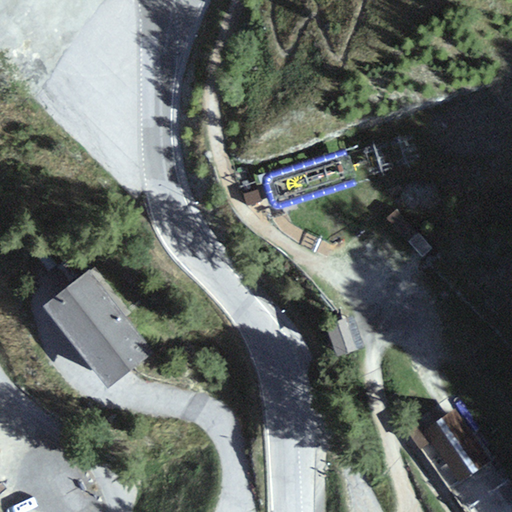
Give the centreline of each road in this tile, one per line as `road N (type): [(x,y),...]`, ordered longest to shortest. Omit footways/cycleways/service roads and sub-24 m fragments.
road 1 (track): [(404,511),(374,384),(371,320),(224,159),(214,111),(218,53),(239,0)]
road 2 (tertiary): [(286,511),(269,351),(239,301),(179,232),(164,197),(155,0)]
road 3 (residential): [(0,379),(58,428),(104,489),(107,511)]
